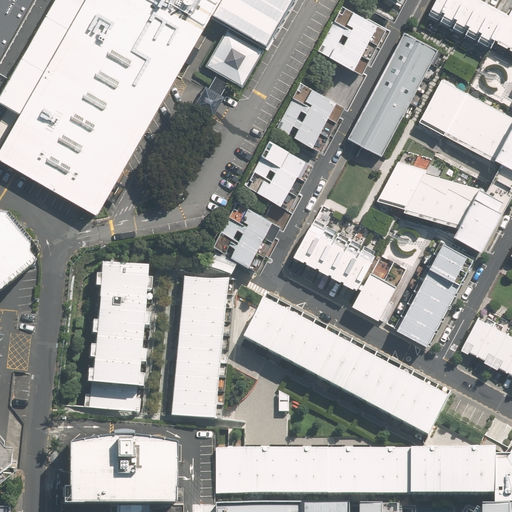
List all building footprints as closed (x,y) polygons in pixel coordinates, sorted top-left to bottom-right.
[(33,88),(83,0),(52,0),(46,12),(22,54),(10,75),(0,92),(0,98),(8,103),(20,110),(27,98),(33,88)] [(0,0),(0,48),(27,0),(0,0)] [(27,98),(20,110),(0,146),(0,158),(88,209),(94,212),(96,212),(104,196),(175,73),(176,72),(184,58),(198,34),(202,27),(210,13),(217,0),(83,0),(33,88),(27,98)] [(217,0),(210,13),(217,17),(221,20),(224,21),(228,23),(205,62),(216,69),(224,73),(230,76),(243,84),(267,42),(292,0),(217,0)] [(452,0),(435,0),(428,15),(440,22),(452,0)] [(468,0),(452,0),(440,22),(452,28),(468,0)] [(484,1),(483,0),(468,0),(452,28),(465,35),(484,1)] [(497,7),(484,1),(465,35),(477,42),(497,7)] [(375,43),(383,28),(342,6),(334,21),(375,43)] [(509,14),(497,7),(477,42),(490,49),(496,38),(509,14)] [(496,38),(509,45),(511,39),(511,9),(509,14),(496,38)] [(367,57),(375,43),(334,21),(327,36),(367,57)] [(349,138),(381,155),(438,50),(406,33),(349,138)] [(359,72),(367,57),(327,36),(319,51),(359,72)] [(224,73),(216,69),(209,81),(209,84),(205,82),(193,102),(195,104),(199,106),(211,113),(212,114),(224,94),(221,92),(223,88),(230,76),(224,73)] [(455,85),(443,79),(422,118),(434,125),(455,85)] [(333,120),(341,105),(301,84),(293,99),(333,120)] [(468,92),(455,85),(434,125),(447,132),(468,92)] [(480,99),(468,92),(447,132),(459,138),(480,99)] [(325,135),(333,120),(293,99),(285,113),(325,135)] [(493,105),(480,99),(459,138),(472,145),(493,105)] [(506,112),(493,105),(472,145),(484,152),(506,112)] [(511,130),(511,115),(506,112),(484,152),(497,158),(511,130)] [(318,150),(325,135),(285,113),(277,128),(318,150)] [(511,130),(497,158),(511,166),(511,130)] [(303,178),(311,163),(271,141),(263,156),(303,178)] [(296,192),(303,178),(263,156),(255,171),(296,192)] [(378,200),(392,204),(412,165),(398,161),(378,200)] [(392,204),(406,208),(426,169),(412,165),(392,204)] [(406,208),(420,211),(440,173),(426,169),(406,208)] [(288,207),(296,192),(255,171),(247,186),(288,207)] [(420,211),(434,215),(454,177),(440,173),(420,211)] [(434,215),(448,219),(468,181),(454,177),(434,215)] [(448,219),(462,223),(480,188),(482,185),(468,181),(448,219)] [(480,188),(456,235),(482,248),(506,202),(480,188)] [(269,238),(277,223),(237,201),(229,216),(269,238)] [(94,212),(88,209),(84,215),(91,218),(94,212)] [(0,292),(10,285),(34,265),(37,257),(35,252),(6,216),(0,215),(0,292)] [(261,253),(269,238),(229,216),(221,231),(261,253)] [(296,256),(309,262),(328,226),(315,220),(296,256)] [(309,262),(321,268),(340,232),(328,226),(309,262)] [(253,268),(261,253),(221,231),(213,246),(253,268)] [(321,268),(334,275),(352,239),(340,232),(321,268)] [(334,275),(346,281),(365,245),(352,239),(334,275)] [(468,271),(475,259),(446,243),(439,255),(468,271)] [(346,281),(358,288),(377,252),(365,245),(346,281)] [(207,267),(227,277),(234,263),(214,253),(207,267)] [(354,305),(367,312),(394,262),(381,255),(354,305)] [(462,283),(468,271),(439,255),(432,267),(462,283)] [(151,282),(153,268),(103,262),(101,277),(151,282)] [(407,269),(394,262),(367,312),(379,319),(407,269)] [(455,296),(462,283),(432,267),(426,279),(455,296)] [(150,297),(151,282),(101,277),(100,291),(150,297)] [(223,296),(225,282),(184,278),(182,292),(223,296)] [(448,308),(455,296),(426,279),(419,292),(448,308)] [(148,311),(150,297),(100,291),(98,306),(148,311)] [(222,309),(223,296),(182,292),(181,305),(222,309)] [(441,320),(448,308),(419,292),(412,304),(441,320)] [(245,340),(257,346),(277,309),(265,303),(261,309),(245,340)] [(435,332),(441,320),(412,304),(405,316),(435,332)] [(221,323),(222,309),(181,305),(180,319),(221,323)] [(147,326),(148,311),(98,306),(97,320),(147,326)] [(257,346),(269,353),(289,316),(277,309),(257,346)] [(269,353),(281,359),(301,322),(289,316),(269,353)] [(428,344),(435,332),(405,316),(399,328),(428,344)] [(463,347),(478,355),(493,326),(478,318),(463,347)] [(219,337),(221,323),(180,319),(178,333),(219,337)] [(145,340),(147,326),(97,320),(95,335),(145,340)] [(281,359),(294,366),(313,329),(301,322),(281,359)] [(478,355),(493,362),(508,334),(493,326),(478,355)] [(294,366),(306,372),(326,335),(313,329),(294,366)] [(218,351),(219,337),(178,333),(177,347),(218,351)] [(493,362),(507,370),(511,361),(511,335),(508,334),(493,362)] [(144,355),(145,340),(95,335),(94,349),(144,355)] [(306,372),(318,379),(338,342),(326,335),(306,372)] [(318,379),(330,385),(350,348),(338,342),(318,379)] [(217,364),(218,351),(177,347),(176,360),(217,364)] [(330,385),(342,392),(362,355),(350,348),(330,385)] [(142,369),(144,355),(94,349),(92,364),(142,369)] [(342,392),(355,398),(374,361),(362,355),(342,392)] [(215,378),(217,364),(176,360),(174,374),(215,378)] [(355,398),(367,405),(387,367),(374,361),(355,398)] [(141,384),(142,369),(92,364),(91,378),(141,384)] [(367,405),(379,411),(399,374),(387,367),(367,405)] [(214,392),(215,378),(174,374),(173,388),(214,392)] [(379,411),(391,417),(411,380),(399,374),(379,411)] [(139,398),(141,384),(91,378),(89,393),(139,398)] [(391,417),(404,424),(423,387),(411,380),(391,417)] [(404,424),(416,430),(436,393),(423,387),(404,424)] [(213,406),(214,392),(173,388),(172,402),(213,406)] [(291,390),(279,389),(278,410),(290,411),(291,390)] [(138,413),(139,398),(89,393),(88,407),(138,413)] [(416,430),(428,437),(435,424),(448,400),(436,393),(416,430)] [(212,412),(213,406),(172,402),(170,415),(211,419),(212,412)] [(80,443),(68,446),(68,489),(62,489),(62,505),(117,505),(148,505),(172,505),(172,446),(160,442),(146,440),(131,439),(109,439),(95,440),(80,443)] [(217,493),(236,493),(237,449),(217,448),(217,493)] [(0,473),(8,468),(8,466),(9,452),(5,452),(2,451),(0,449),(0,473)] [(236,493),(256,493),(256,449),(237,449),(236,493)] [(256,493),(275,493),(276,449),(256,449),(256,493)] [(275,493),(294,494),(295,449),(276,449),(275,493)] [(294,494),(314,494),(314,449),(295,449),(294,494)] [(314,494),(333,494),(334,450),(314,449),(314,494)] [(350,494),(353,494),(353,450),(334,450),(333,494),(350,494)] [(353,494),(372,494),(372,450),(370,450),(353,450),(353,494)] [(372,494),(391,495),(392,450),(372,450),(372,494)] [(391,495),(411,495),(411,450),(392,450),(391,495)] [(411,495),(432,495),(432,451),(411,450),(411,495)] [(432,495),(453,495),(453,451),(432,451),(432,495)] [(453,495),(474,496),(474,451),(453,451),(453,495)] [(474,496),(495,496),(495,459),(496,451),(474,451),(474,496)] [(495,505),(511,504),(511,456),(510,460),(495,459),(495,496),(495,505)]
